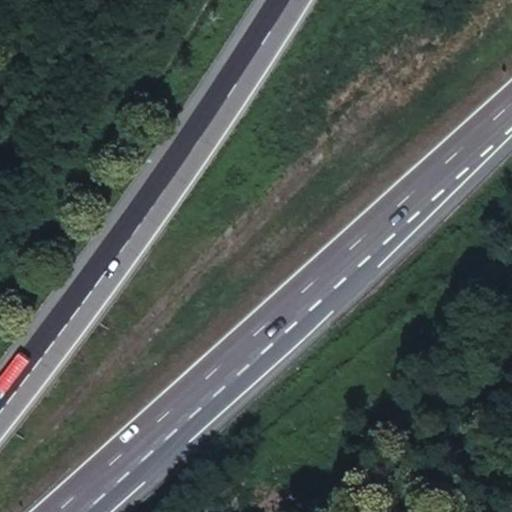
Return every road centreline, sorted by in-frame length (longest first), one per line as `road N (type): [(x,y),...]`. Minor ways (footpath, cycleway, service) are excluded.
road 1 (trunk): [(63,511),(511,103)]
road 2 (trunk): [(288,0),(181,163),(0,408)]
road 3 (track): [(0,286),(146,90),(198,0)]
